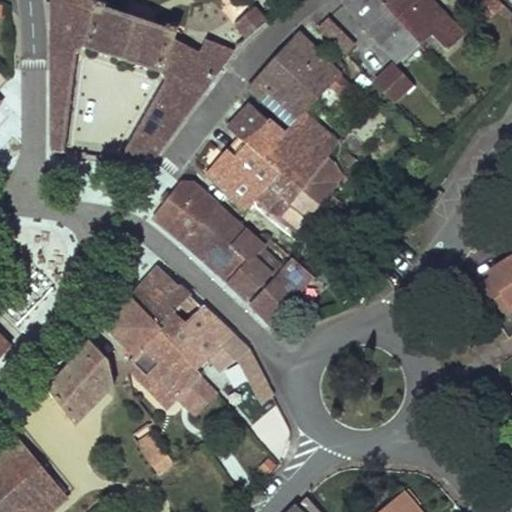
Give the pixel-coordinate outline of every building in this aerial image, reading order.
[(52,152),(65,154),(77,61),(78,54),(81,51),(85,49),(89,49),(161,75),(164,77),(165,81),(163,85),(119,162),(149,166),(185,117),(210,84),(235,51),(206,40),(200,54),(176,40),(180,30),(169,26),(168,30),(106,9),(107,5),(91,0),(50,0),(51,20),(52,152)] [(341,0),(342,0),(383,47),(385,45),(399,61),(420,44),(391,14),(379,0),(341,0)] [(379,0),(391,14),(420,44),(433,35),(447,50),(464,35),(431,0),(379,0)] [(472,0),(472,6),(487,21),(499,8),(504,3),(500,0),(472,0)] [(511,11),(504,3),(499,8),(511,21),(511,20),(511,11)] [(235,25),(246,38),(256,29),(266,20),(256,7),(235,25)] [(327,17),(317,27),(344,54),(353,45),(327,17)] [(298,189),(326,156),(338,143),(306,114),(306,111),(330,85),(341,96),(351,86),(339,75),(329,65),(297,33),(281,50),(249,87),(292,126),(289,129),(283,135),(261,158),(277,173),(256,196),(265,204),(299,232),(317,210),(316,205),(298,189)] [(335,59),(329,65),(339,75),(345,69),(335,59)] [(393,65),(374,84),(392,102),(411,83),(393,65)] [(228,129),(238,139),(245,145),(268,121),(250,104),(228,129)] [(245,208),(256,196),(277,173),(261,158),(283,135),(268,121),(245,145),(238,139),(207,173),(245,208)] [(298,189),(316,205),(342,175),(337,171),(335,164),(326,156),(298,189)] [(204,223),(219,206),(194,183),(180,182),(153,216),(185,244),(204,223)] [(256,196),(245,208),(257,212),(265,204),(256,196)] [(334,197),(326,207),(334,214),(342,204),(334,197)] [(246,230),(219,206),(204,223),(231,247),(246,230)] [(185,244),(247,300),(272,273),(255,257),(264,247),(255,239),(246,230),(231,247),(204,223),(185,244)] [(262,232),(255,239),(264,247),(270,240),(262,232)] [(271,323),(315,277),(292,258),(281,271),(281,276),(253,306),(271,323)] [(511,259),(500,268),(488,275),(492,281),(477,290),(497,322),(511,313),(511,312),(509,307),(511,305),(511,259)] [(0,311),(12,325),(53,289),(33,266),(0,295),(0,311)] [(160,267),(132,298),(161,330),(171,343),(201,307),(160,267)] [(132,298),(105,328),(135,356),(161,330),(132,298)] [(201,307),(171,343),(195,369),(232,336),(201,307)] [(130,360),(130,367),(167,405),(178,395),(199,374),(195,369),(171,343),(161,330),(135,356),(130,360)] [(0,359),(11,347),(0,335),(0,359)] [(76,426),(113,385),(114,384),(110,362),(91,343),(49,388),(67,413),(76,426)] [(209,367),(200,375),(211,387),(219,379),(209,367)] [(199,374),(178,395),(194,411),(215,391),(211,387),(200,375),(199,374)] [(136,438),(156,472),(173,463),(153,428),(136,438)] [(0,511),(50,511),(69,497),(21,437),(0,455),(0,511)] [(250,466),(265,476),(273,464),(258,454),(250,466)] [(420,511),(404,492),(396,499),(407,511),(420,511)] [(321,511),(307,495),(290,511),(321,511)] [(407,511),(396,499),(380,511),(407,511)]
